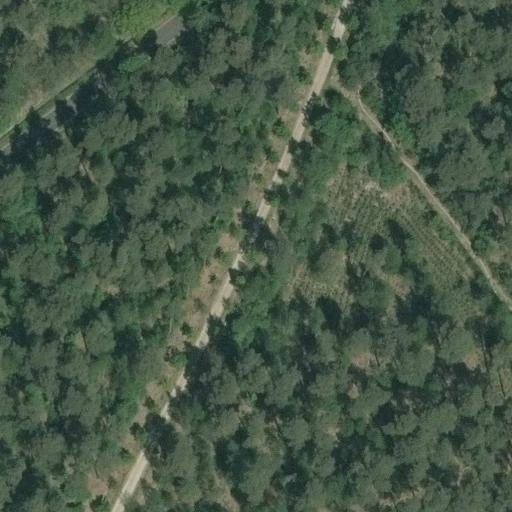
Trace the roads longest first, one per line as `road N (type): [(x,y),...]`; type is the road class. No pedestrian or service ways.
road 1 (track): [(117,511),(328,57)]
road 2 (track): [(328,57),(511,324)]
road 3 (unclassified): [(0,152),(201,0)]
